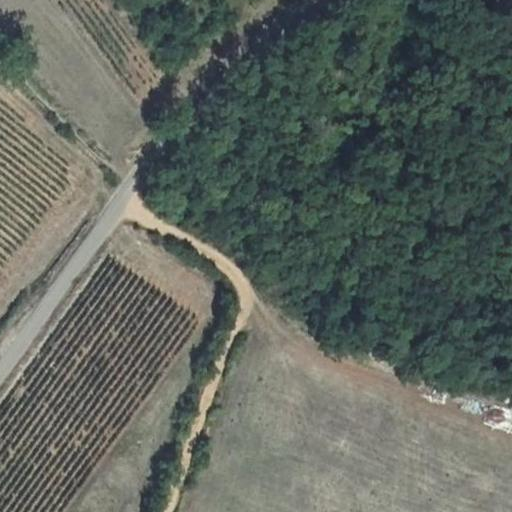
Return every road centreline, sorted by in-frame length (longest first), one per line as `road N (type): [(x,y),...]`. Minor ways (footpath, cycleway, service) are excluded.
road 1 (unclassified): [(0,368),(121,198),(232,65),(319,0)]
road 2 (track): [(121,198),(229,267),(245,291),(164,511)]
